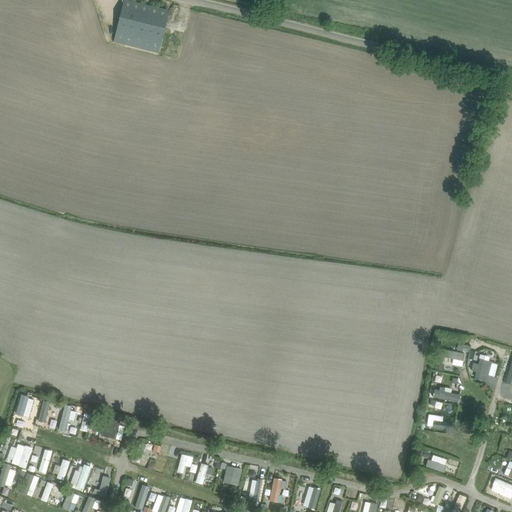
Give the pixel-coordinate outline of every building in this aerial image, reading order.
[(159,53),(167,20),(169,11),(126,0),(123,0),(114,42),(159,53)] [(447,356),(445,364),(456,367),(460,351),(436,346),(434,353),(447,356)] [(470,350),(468,359),(476,361),(477,356),(473,355),(474,351),(470,350)] [(437,362),(436,369),(442,371),(444,364),(437,362)] [(449,389),(452,376),(434,372),(431,386),(449,389)] [(52,420),(51,432),(70,434),(71,405),(58,404),(57,421),(52,420)] [(421,414),(420,427),(438,428),(439,414),(421,414)] [(89,432),(91,418),(76,416),(74,430),(89,432)] [(96,434),(116,439),(119,424),(100,419),(96,434)] [(430,448),(433,437),(427,435),(424,446),(430,448)] [(147,441),(146,451),(154,452),(155,441),(147,441)] [(5,464),(21,468),(27,446),(11,442),(5,464)] [(37,459),(35,468),(43,470),(48,451),(35,447),(32,458),(37,459)] [(180,463),(185,464),(187,455),(175,453),(171,471),(177,473),(180,463)] [(497,458),(494,465),(502,469),(505,462),(497,458)] [(194,463),(189,482),(196,484),(199,473),(205,475),(207,467),(194,463)] [(21,471),(14,491),(22,494),(30,474),(21,471)] [(507,493),(510,485),(489,476),(486,484),(507,493)] [(280,491),(280,478),(267,477),(266,490),(280,491)] [(256,490),(257,478),(250,478),(249,489),(256,490)] [(40,481),(35,499),(42,501),(47,482),(40,481)] [(302,499),(305,485),(298,484),(296,498),(302,499)] [(56,500),(61,488),(55,485),(50,498),(56,500)] [(126,501),(132,502),(135,486),(129,485),(126,501)] [(439,507),(444,489),(432,485),(426,503),(439,507)] [(230,488),(229,491),(231,494),(234,495),(236,493),(237,490),(236,487),(233,486),(230,488)] [(453,493),(443,511),(453,511),(461,497),(453,493)] [(90,511),(95,499),(82,495),(76,511),(90,511)] [(179,497),(176,509),(171,508),(169,511),(182,511),(186,499),(179,497)] [(323,501),(320,511),(326,511),(329,502),(323,501)]
